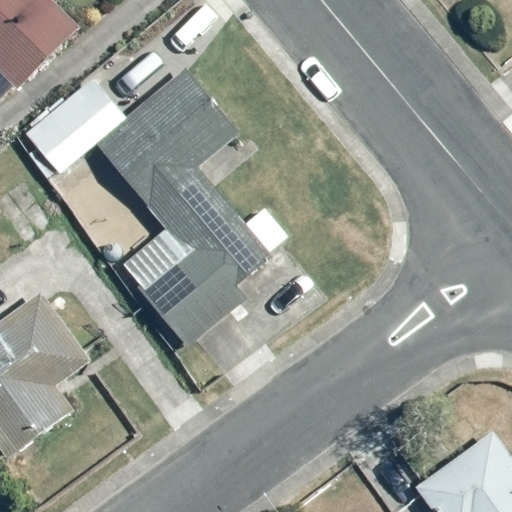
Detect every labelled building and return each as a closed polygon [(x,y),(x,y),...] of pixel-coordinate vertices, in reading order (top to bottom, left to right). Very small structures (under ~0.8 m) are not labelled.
[(82,33),(48,0),(0,0),(0,76),(1,75),(21,95),(82,33)] [(93,147),(164,233),(122,267),(192,352),(249,305),(238,291),(295,245),(268,212),(249,228),(203,171),(245,137),(189,69),(93,147)] [(59,171),(124,116),(92,78),(27,134),(59,171)] [(0,321),(0,449),(12,467),(82,417),(64,392),(101,366),(46,289),(0,321)] [(511,511),(511,438),(509,434),(432,487),(447,511),(511,511)]
